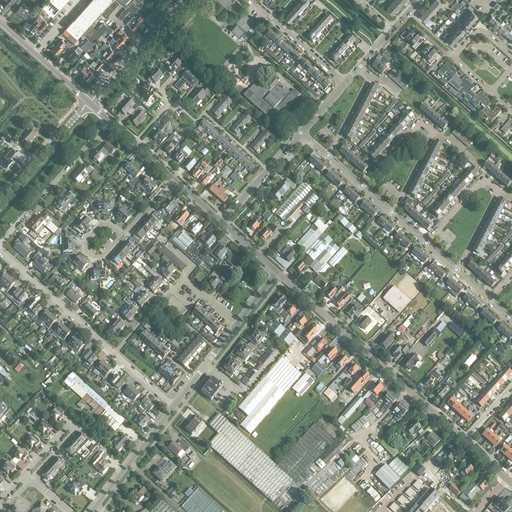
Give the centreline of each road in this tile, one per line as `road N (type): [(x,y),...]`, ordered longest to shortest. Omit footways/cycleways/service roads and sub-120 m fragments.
road 1 (tertiary): [(464,439),(278,273)]
road 2 (residential): [(455,270),(497,189),(485,180),(425,242)]
road 3 (residential): [(393,214),(432,132),(427,125),(418,123),(362,185)]
road 4 (residential): [(113,352),(182,277),(237,322)]
road 5 (residential): [(0,241),(109,120)]
road 6 (residential): [(113,352),(0,250)]
road 7 (residential): [(30,479),(73,425),(24,474)]
road 8 (tertiary): [(89,102),(179,0)]
road 9 (tertiary): [(0,202),(89,102)]
road 10 (residential): [(92,511),(173,405)]
road 11 (residential): [(491,91),(456,50),(477,28),(511,53)]
road 12 (residential): [(345,83),(250,0)]
road 13 (tertiary): [(220,221),(302,132)]
